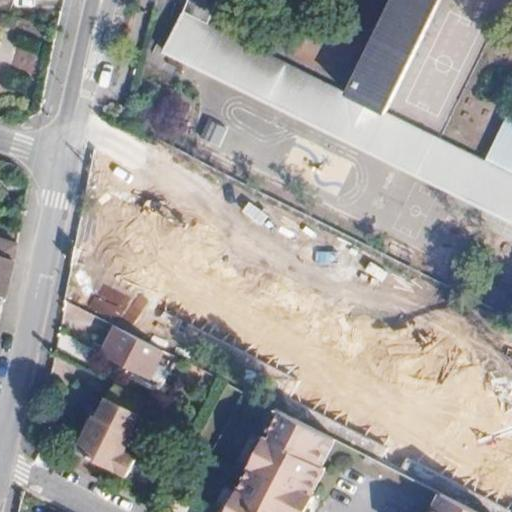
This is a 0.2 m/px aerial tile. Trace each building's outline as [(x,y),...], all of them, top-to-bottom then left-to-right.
[(0,0),(0,11),(9,14),(14,0),(0,0)] [(392,0),(346,95),(207,26),(183,15),(164,53),(511,223),(511,174),(484,161),(386,114),(441,0),(392,0)] [(188,0),(183,15),(207,26),(217,0),(188,0)] [(511,117),(504,114),(484,161),(511,174),(511,117)] [(222,213),(234,178),(154,152),(142,187),(222,213)] [(144,190),(128,224),(191,254),(207,220),(144,190)] [(0,192),(0,205),(10,209),(14,195),(1,191),(0,192)] [(339,236),(328,258),(352,270),(363,248),(339,236)] [(0,237),(0,254),(15,259),(19,243),(0,237)] [(124,286),(176,312),(196,272),(144,246),(124,286)] [(0,254),(0,278),(9,282),(15,259),(0,254)] [(281,306),(287,283),(235,270),(228,298),(245,303),(246,297),(281,306)] [(0,297),(0,298),(5,299),(9,282),(0,278),(0,297)] [(283,315),(278,335),(316,346),(321,326),(283,315)] [(157,364),(165,351),(118,327),(103,355),(150,379),(150,378),(157,364)] [(157,364),(150,378),(158,382),(165,369),(157,364)] [(175,417),(115,387),(98,419),(95,417),(76,453),(78,455),(72,467),(107,484),(113,472),(125,478),(134,459),(122,453),(140,418),(155,426),(153,431),(191,451),(202,430),(200,430),(175,417)] [(267,438),(266,441),(325,471),(328,466),(325,465),(338,441),(284,412),(276,426),(281,429),(274,441),(267,438)] [(325,471),(266,441),(255,458),(316,488),(325,471)] [(312,496),(316,488),(255,458),(253,463),(255,465),(241,492),(239,491),(228,511),(305,511),(314,497),(312,496)] [(475,511),(440,494),(431,511),(475,511)]
